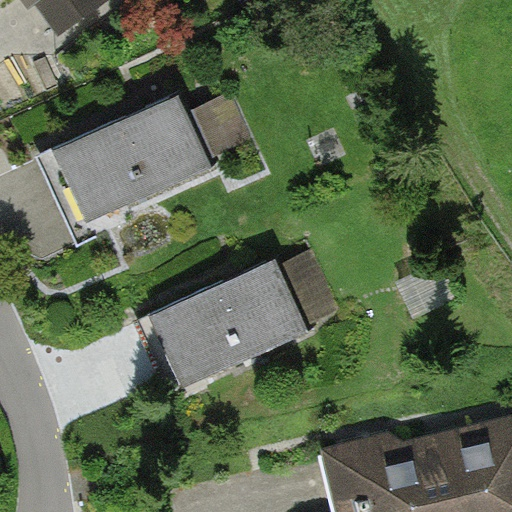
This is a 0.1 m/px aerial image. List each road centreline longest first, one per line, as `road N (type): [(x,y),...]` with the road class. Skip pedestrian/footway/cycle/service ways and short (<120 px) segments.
road 1 (track): [(511,230),(351,0)]
road 2 (residential): [(0,341),(44,455),(49,511)]
